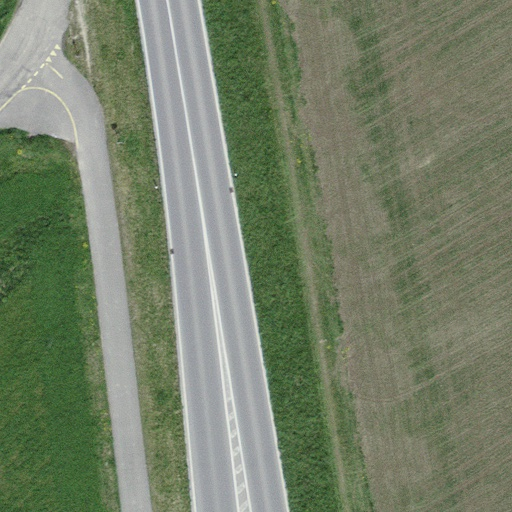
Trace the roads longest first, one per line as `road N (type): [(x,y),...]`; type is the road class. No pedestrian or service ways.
road 1 (secondary): [(245,511),(167,0)]
road 2 (track): [(137,511),(87,114),(23,43)]
